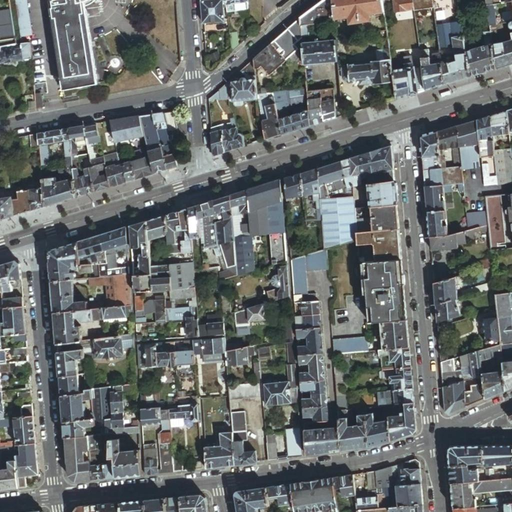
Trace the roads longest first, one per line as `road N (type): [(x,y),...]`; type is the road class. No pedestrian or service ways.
road 1 (residential): [(434,439),(404,123)]
road 2 (residential): [(32,236),(56,497)]
road 3 (residential): [(221,481),(366,462),(434,439)]
road 4 (secondary): [(204,184),(404,123)]
road 5 (residential): [(196,94),(0,130)]
road 6 (secondary): [(32,236),(204,184)]
road 7 (residential): [(56,497),(221,481)]
road 8 (residential): [(313,0),(196,94)]
road 9 (unknown): [(52,120),(33,1)]
